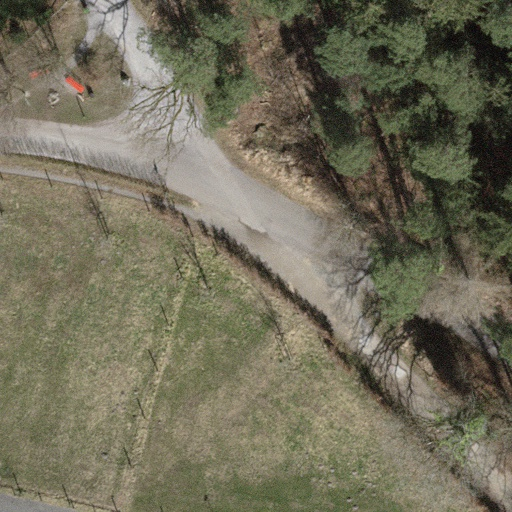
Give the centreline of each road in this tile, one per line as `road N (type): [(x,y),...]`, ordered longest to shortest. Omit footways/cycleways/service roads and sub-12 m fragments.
road 1 (track): [(227,184),(435,423),(511,498)]
road 2 (track): [(511,346),(227,184)]
road 3 (residential): [(0,136),(139,156),(227,184)]
road 4 (track): [(227,184),(100,0)]
